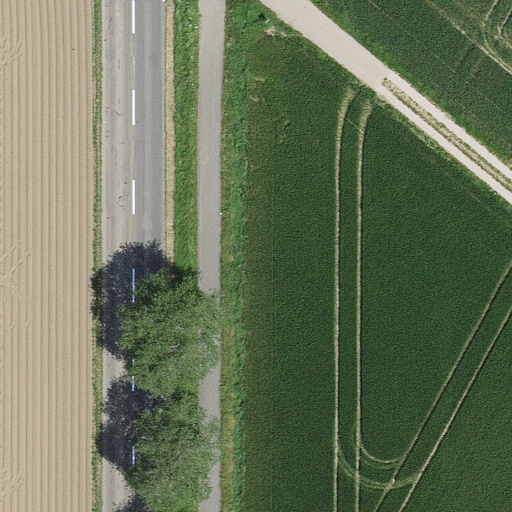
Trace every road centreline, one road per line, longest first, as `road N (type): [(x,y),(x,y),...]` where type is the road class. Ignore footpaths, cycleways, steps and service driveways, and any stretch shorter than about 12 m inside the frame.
road 1 (tertiary): [(139,511),(140,0)]
road 2 (track): [(275,0),(511,193)]
